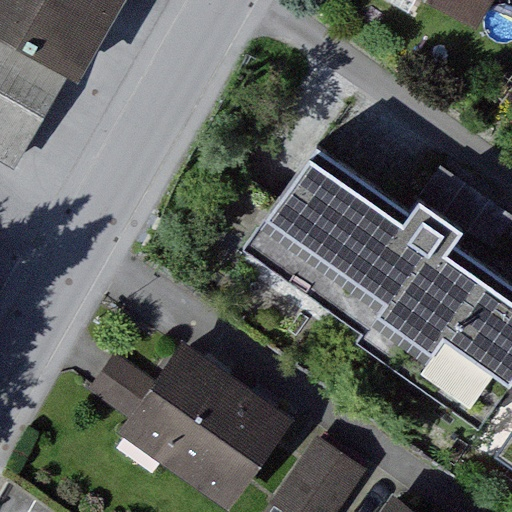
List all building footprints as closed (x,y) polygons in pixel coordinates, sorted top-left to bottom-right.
[(79,88),(128,0),(0,0),(0,43),(65,80),(79,88)] [(500,0),(462,0),(491,17),(500,0)] [(0,164),(12,171),(65,80),(0,43),(0,164)] [(511,427),(511,217),(309,90),(213,241),(511,429),(511,427)] [(295,411),(193,341),(130,434),(232,503),(295,411)] [(347,511),(373,477),(321,440),(269,511),(347,511)] [(419,511),(401,499),(392,511),(419,511)]
